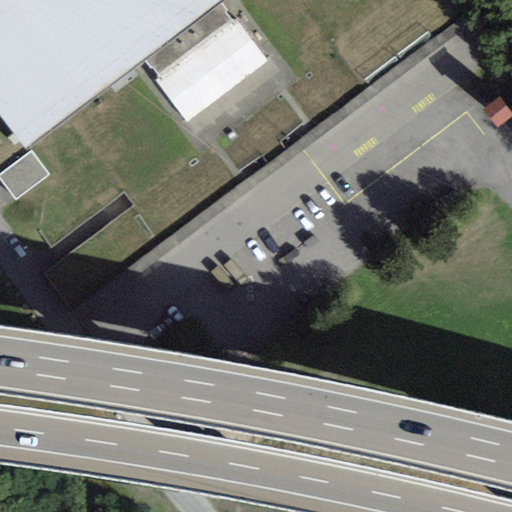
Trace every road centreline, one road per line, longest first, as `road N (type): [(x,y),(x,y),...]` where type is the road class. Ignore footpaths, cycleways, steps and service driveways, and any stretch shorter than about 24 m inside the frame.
road 1 (motorway): [(511,457),(267,403),(0,360)]
road 2 (motorway): [(0,426),(462,511)]
road 3 (unclassified): [(0,233),(209,511)]
road 4 (unknown): [(0,51),(29,72),(41,69),(138,0)]
road 5 (track): [(117,389),(65,416),(0,425)]
